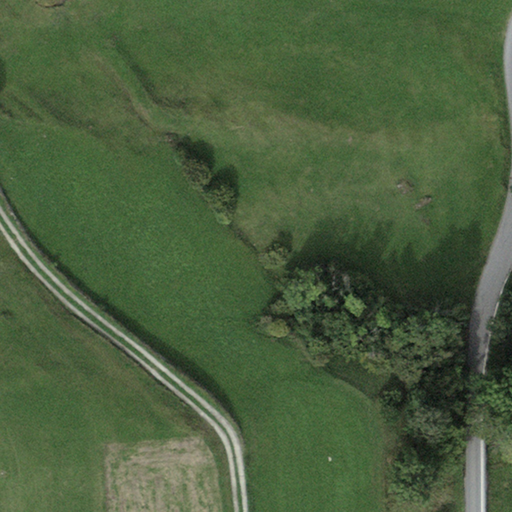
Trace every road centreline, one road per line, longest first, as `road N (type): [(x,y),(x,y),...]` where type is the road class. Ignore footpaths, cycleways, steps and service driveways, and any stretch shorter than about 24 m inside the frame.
road 1 (track): [(0,203),(12,232),(107,336),(248,450),(253,511)]
road 2 (tertiary): [(477,511),(476,335),(499,258),(511,170)]
